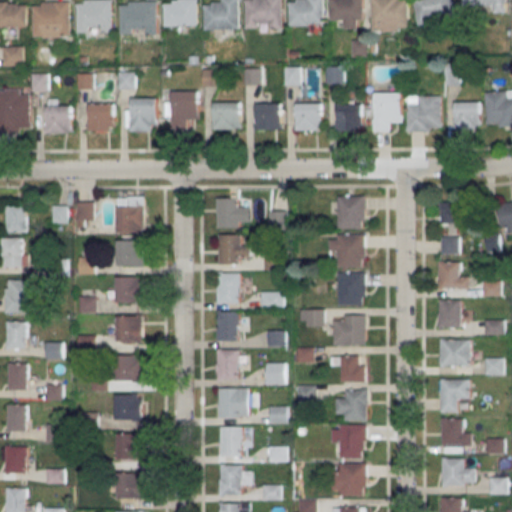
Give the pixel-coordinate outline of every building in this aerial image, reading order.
[(0,0),(0,26),(28,27),(28,1),(0,0)] [(113,34),(112,0),(78,0),(78,34),(113,34)] [(197,26),(196,0),(164,0),(165,26),(197,26)] [(324,25),(323,0),(289,0),(290,26),(324,25)] [(341,28),(363,28),(362,0),(330,0),(331,20),(341,20),(341,28)] [(409,32),(408,0),(372,0),(372,32),(409,32)] [(415,0),(417,23),(453,21),(451,0),(415,0)] [(494,5),(494,13),(506,13),(506,0),(463,0),(463,5),(494,5)] [(71,37),(71,1),(34,1),(34,37),(71,37)] [(157,34),(157,1),(121,1),(121,34),(157,34)] [(352,56),(368,56),(369,40),(353,40),(352,56)] [(25,46),(4,46),(4,65),(25,65),(25,46)] [(447,84),(461,84),(461,62),(447,62),(447,84)] [(285,66),(300,65),(300,84),(286,84),(285,66)] [(327,66),(344,65),(344,83),(327,82),(327,66)] [(262,68),(245,68),(245,84),(262,84),(262,68)] [(219,70),(204,70),(204,85),(219,85),(219,70)] [(135,88),(135,72),(119,72),(119,88),(135,88)] [(94,88),(94,73),(79,73),(79,88),(94,88)] [(49,74),(34,74),(34,90),(49,90),(49,74)] [(0,132),(31,133),(32,88),(0,87),(0,132)] [(372,89),(402,90),(401,121),(393,121),(392,134),(370,133),(372,89)] [(200,118),(200,90),(169,90),(169,128),(189,128),(189,118),(200,118)] [(511,125),(511,90),(486,91),(488,127),(511,125)] [(408,130),(442,130),(442,95),(408,95),(408,130)] [(127,97),(127,131),(158,131),(158,97),(127,97)] [(73,132),(73,101),(47,101),(47,132),(73,132)] [(296,101),(324,102),(324,126),(319,125),(318,130),(295,130),(296,101)] [(242,102),(214,102),(214,129),(242,129),(242,102)] [(455,129),(481,129),(481,102),(455,102),(455,129)] [(115,103),(90,103),(90,130),(115,130),(115,103)] [(256,129),(283,129),(283,103),(256,103),(256,129)] [(338,103),(366,104),(365,131),(337,130),(338,103)] [(118,196),(118,232),(146,232),(146,196),(118,196)] [(339,228),(365,228),(365,196),(339,196),(339,228)] [(239,197),(219,197),(219,227),(239,227),(239,197)] [(79,201),(79,223),(96,223),(96,201),(79,201)] [(511,201),(501,201),(501,231),(511,230),(511,201)] [(442,202),(442,224),(469,224),(469,202),(442,202)] [(28,232),(28,206),(8,206),(8,232),(28,232)] [(69,222),(69,206),(54,206),(54,222),(69,222)] [(287,227),(287,211),(270,211),(270,227),(287,227)] [(487,234),(489,252),(503,251),(502,233),(487,234)] [(241,254),(251,254),(251,245),(241,245),(242,234),(220,234),(220,263),(241,264),(241,254)] [(340,266),(366,266),(366,234),(332,234),(332,253),(340,253),(340,266)] [(442,253),(461,253),(461,235),(442,235),(442,253)] [(25,237),(8,237),(8,266),(25,266),(25,237)] [(146,265),(146,239),(119,239),(119,265),(146,265)] [(96,273),(96,257),(81,257),(81,273),(96,273)] [(440,289),(471,289),(471,276),(462,276),(462,261),(440,261),(440,289)] [(241,303),(241,272),(220,272),(220,303),(241,303)] [(340,273),(340,304),(366,304),(366,273),(340,273)] [(118,277),(118,302),(144,302),(144,277),(118,277)] [(35,312),(35,280),(8,280),(8,312),(35,312)] [(483,281),(483,295),(502,295),(502,281),(483,281)] [(285,308),(285,291),(263,291),(263,308),(285,308)] [(82,312),(97,312),(97,296),(82,296),(82,312)] [(462,300),(440,300),(440,327),(462,327),(462,300)] [(327,308),(302,308),(302,326),(327,326),(327,308)] [(240,310),(219,310),(219,340),(240,340),(240,310)] [(366,345),(366,314),(336,314),(336,345),(366,345)] [(143,341),(143,315),(118,315),(118,341),(143,341)] [(488,335),(505,335),(505,320),(488,320),(488,335)] [(8,348),(28,348),(28,321),(8,321),(8,348)] [(287,330),(269,330),(269,347),(287,347),(287,330)] [(80,348),(96,348),(96,336),(80,336),(80,348)] [(473,366),(473,339),(442,339),(442,366),(473,366)] [(65,358),(65,342),(47,342),(47,358),(65,358)] [(314,361),(314,348),(300,348),(300,361),(314,361)] [(247,368),(247,349),(218,349),(218,379),(241,379),(241,368),(247,368)] [(143,354),(117,354),(117,380),(143,380),(143,354)] [(343,366),(343,381),(366,381),(366,356),(333,356),(333,366),(343,366)] [(488,374),(505,374),(505,358),(488,358),(488,374)] [(29,363),(10,363),(10,389),(29,390),(29,363)] [(287,363),(269,363),(269,384),(287,384),(287,363)] [(472,379),(442,379),(442,411),(461,411),(461,399),(472,399),(472,379)] [(64,400),(64,383),(47,383),(47,400),(64,400)] [(317,402),(317,385),(299,385),(299,402),(317,402)] [(220,416),(250,416),(250,388),(220,388),(220,416)] [(369,390),(349,390),(349,399),(338,399),(338,419),(369,419),(369,390)] [(143,394),(117,394),(117,419),(143,419),(143,394)] [(9,432),(28,432),(28,405),(9,405),(9,432)] [(289,407),(272,406),(272,422),(289,422),(289,407)] [(444,445),(473,445),(473,429),(464,429),(464,418),(444,418),(444,445)] [(47,441),(65,441),(65,423),(47,423),(47,441)] [(343,444),(343,458),(368,458),(368,424),(335,424),(335,444),(343,444)] [(222,456),(244,456),(244,426),(222,426),(222,456)] [(118,459),(145,459),(145,433),(118,433),(118,459)] [(489,454),(507,454),(507,438),(489,438),(489,454)] [(28,473),(28,445),(7,445),(7,473),(28,473)] [(288,445),(271,445),(271,461),(288,461),(288,445)] [(444,485),(477,485),(477,467),(466,467),(466,458),(444,458),(444,485)] [(368,495),(368,463),(335,463),(335,495),(368,495)] [(242,494),(242,484),(253,484),(253,464),(222,464),(222,495),(242,494)] [(66,483),(66,468),(49,468),(49,483),(66,483)] [(146,471),(118,471),(118,498),(146,498),(146,471)] [(491,493),(509,493),(509,477),(491,477),(491,493)] [(266,499),(283,499),(283,484),(266,484),(266,499)] [(26,511),(27,487),(8,487),(7,511),(26,511)] [(473,511),(473,508),(465,508),(465,498),(443,498),(442,511),(473,511)] [(317,511),(318,499),(300,499),(300,511),(317,511)] [(250,511),(250,503),(221,503),(221,511),(250,511)]
